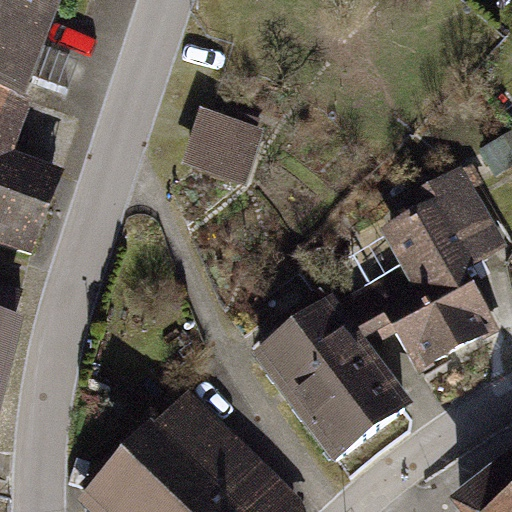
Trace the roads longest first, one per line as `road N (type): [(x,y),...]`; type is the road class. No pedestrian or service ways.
road 1 (residential): [(168,0),(64,317),(41,435),(39,511)]
road 2 (residential): [(352,511),(394,475),(511,401)]
